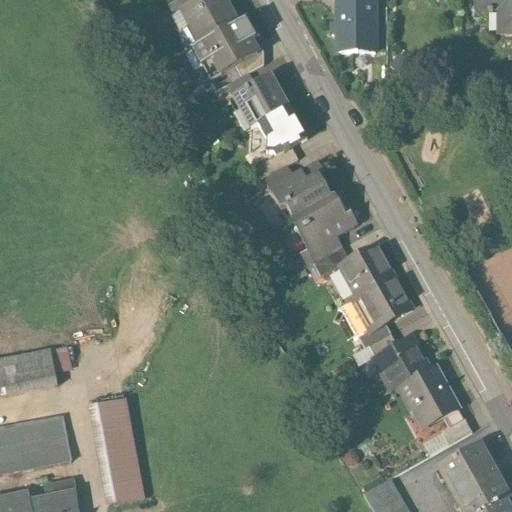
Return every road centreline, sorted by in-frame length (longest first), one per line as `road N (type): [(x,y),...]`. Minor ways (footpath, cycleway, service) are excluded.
road 1 (residential): [(269,0),(511,435)]
road 2 (track): [(0,416),(71,403),(94,511)]
